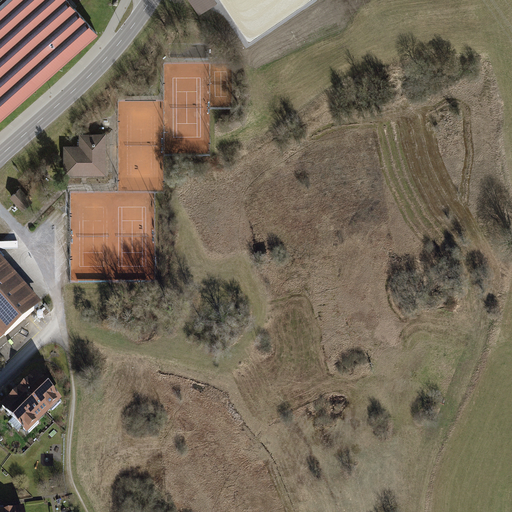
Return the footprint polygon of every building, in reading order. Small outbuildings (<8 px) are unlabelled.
[(0,0),(0,119),(99,32),(70,0),(1,0),(0,1),(0,0)] [(106,176),(105,134),(79,134),(79,145),(62,146),(63,177),(83,176),(106,176)] [(23,188),(11,199),(23,211),(35,200),(23,188)] [(0,339),(38,307),(0,263),(0,339)] [(17,388),(0,405),(0,407),(25,433),(58,401),(32,374),(17,388)]
